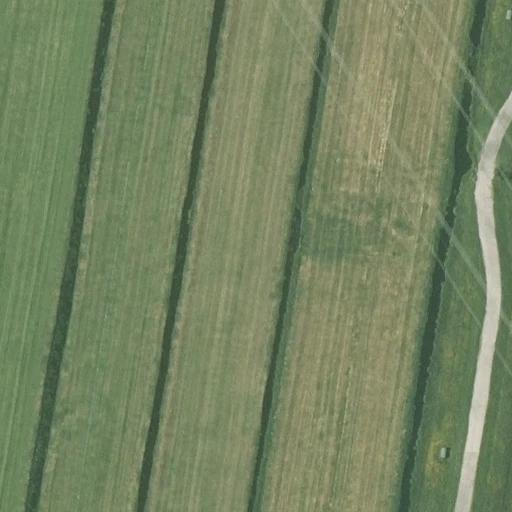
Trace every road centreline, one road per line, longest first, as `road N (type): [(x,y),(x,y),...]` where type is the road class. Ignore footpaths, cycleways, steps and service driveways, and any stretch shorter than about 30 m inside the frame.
road 1 (track): [(86,511),(164,0)]
road 2 (track): [(511,95),(499,112),(481,349),(458,511)]
